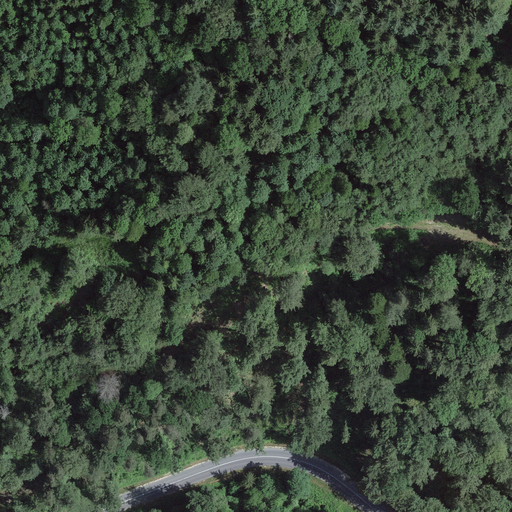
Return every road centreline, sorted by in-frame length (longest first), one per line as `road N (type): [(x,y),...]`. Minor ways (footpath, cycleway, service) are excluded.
road 1 (track): [(438,223),(349,223),(279,236),(255,230),(246,197),(282,150),(449,72),(490,42),(511,7)]
road 2 (tertiary): [(98,511),(262,456),(310,463),(378,511)]
